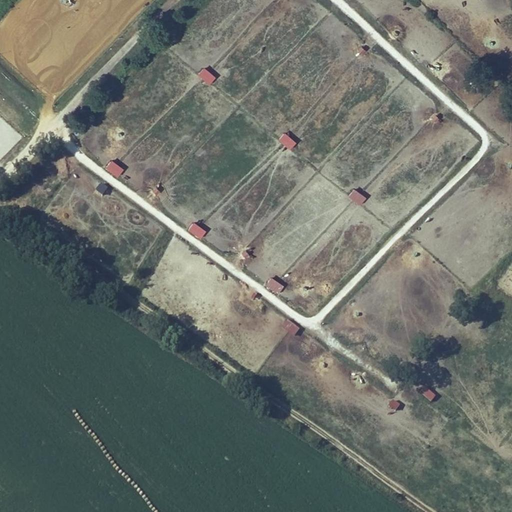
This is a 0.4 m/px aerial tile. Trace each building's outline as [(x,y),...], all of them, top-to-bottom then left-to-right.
[(210,82),(216,74),(203,64),(196,72),(210,82)] [(291,148),(297,140),(284,129),(278,137),(291,148)] [(119,175),(123,165),(108,158),(104,168),(119,175)] [(97,191),(104,194),(108,186),(101,183),(97,191)] [(360,204),(367,195),(354,186),(348,194),(360,204)] [(201,237),(206,228),(193,220),(187,229),(201,237)] [(265,284),(278,292),(284,283),(271,275),(265,284)] [(295,337),(301,329),(288,319),(282,327),(295,337)] [(423,385),(418,391),(430,401),(435,395),(423,385)]
